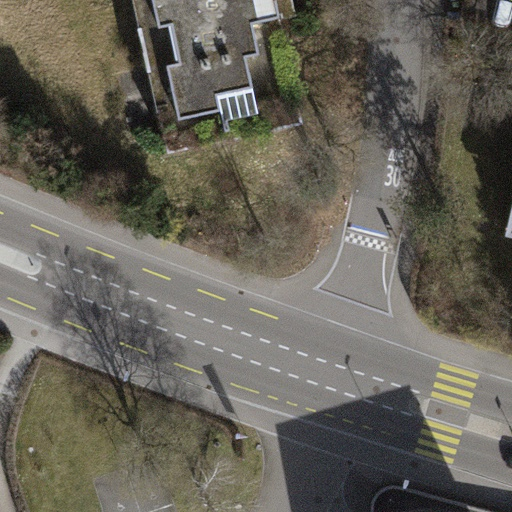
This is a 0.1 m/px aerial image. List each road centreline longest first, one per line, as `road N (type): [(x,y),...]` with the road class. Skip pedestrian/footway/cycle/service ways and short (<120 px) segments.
road 1 (residential): [(400,0),(380,213),(335,379)]
road 2 (secondary): [(335,379),(0,244)]
road 3 (secondary): [(511,431),(335,379)]
